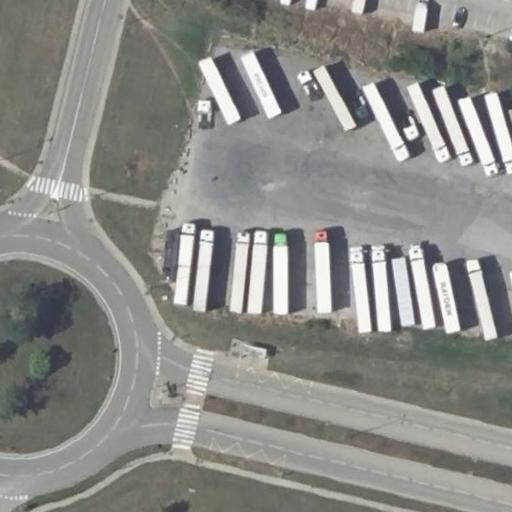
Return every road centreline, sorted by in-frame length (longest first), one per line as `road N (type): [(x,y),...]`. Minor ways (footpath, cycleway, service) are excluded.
road 1 (unclassified): [(106,435),(187,425),(511,503)]
road 2 (unclassified): [(511,448),(199,373),(136,340)]
road 3 (residential): [(105,0),(42,238)]
road 4 (unclassified): [(136,340),(106,274),(42,238)]
